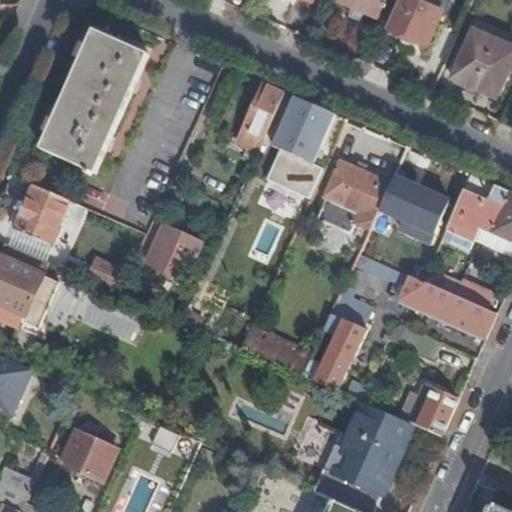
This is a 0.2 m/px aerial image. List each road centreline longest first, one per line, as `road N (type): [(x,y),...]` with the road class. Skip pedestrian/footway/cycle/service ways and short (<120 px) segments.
road 1 (residential): [(151,0),(511,160)]
road 2 (residential): [(437,511),(511,344)]
road 3 (residential): [(0,126),(56,0)]
